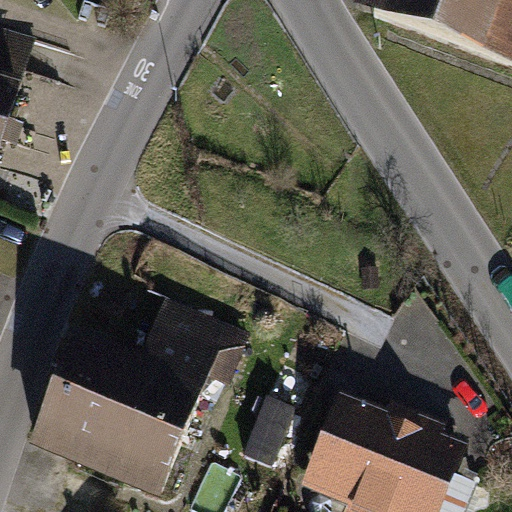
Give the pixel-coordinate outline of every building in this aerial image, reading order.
[(511,0),(383,0),(378,15),(511,64),(511,0)] [(35,40),(0,28),(0,69),(22,77),(35,40)] [(0,69),(0,148),(22,77),(0,69)] [(75,345),(37,441),(164,492),(225,342),(163,317),(142,372),(75,345)] [(270,403),(254,462),(284,470),(300,411),(270,403)] [(435,511),(460,451),(352,407),(319,487),(356,502),(353,509),(361,511),(435,511)]
